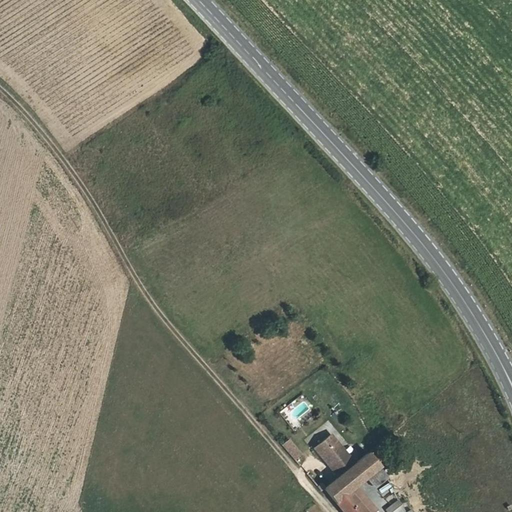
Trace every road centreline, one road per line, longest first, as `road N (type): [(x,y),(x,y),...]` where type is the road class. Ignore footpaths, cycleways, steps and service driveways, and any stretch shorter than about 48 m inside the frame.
road 1 (track): [(331,511),(163,322),(80,186),(0,90)]
road 2 (primary): [(196,0),(454,283),(511,379)]
